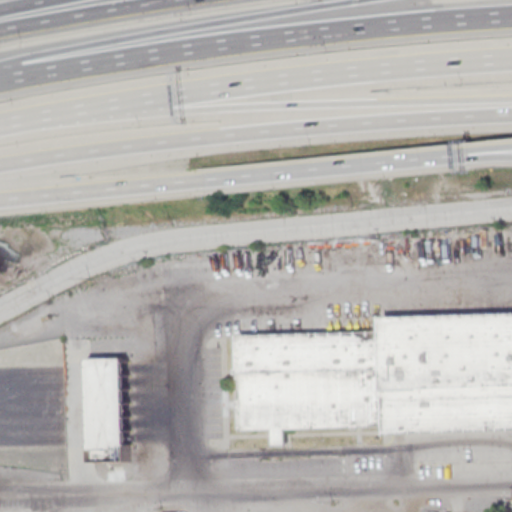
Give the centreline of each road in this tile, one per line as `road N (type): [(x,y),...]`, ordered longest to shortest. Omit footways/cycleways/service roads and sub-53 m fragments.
road 1 (motorway): [(511,16),(339,31),(0,81)]
road 2 (motorway): [(0,171),(511,117)]
road 3 (residential): [(479,214),(148,246),(0,308)]
road 4 (motorway): [(79,111),(264,81),(511,57)]
road 5 (motorway): [(79,111),(511,105)]
road 6 (motorway): [(357,0),(187,31),(49,73)]
road 7 (motorway): [(0,199),(208,178)]
road 8 (motorway): [(208,178),(414,157)]
road 9 (motorway): [(182,0),(0,31)]
